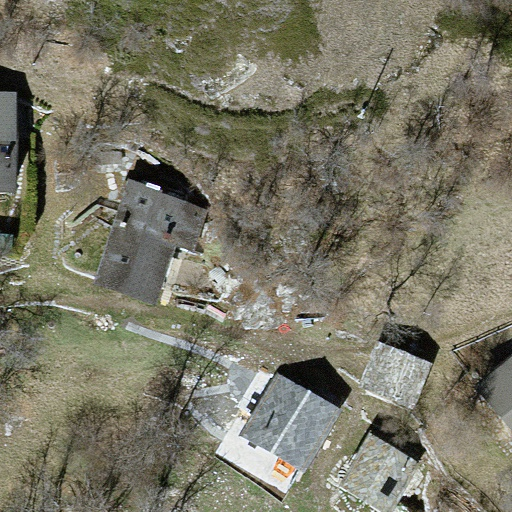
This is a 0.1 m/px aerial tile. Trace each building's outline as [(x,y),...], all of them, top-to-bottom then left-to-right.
[(13,97),(0,96),(0,191),(13,192),(13,97)] [(203,213),(132,188),(100,278),(153,297),(172,243),(190,249),(203,213)] [(430,362),(374,341),(356,390),(412,410),(430,362)] [(511,369),(474,395),(511,449),(511,369)] [(337,419),(273,388),(244,446),(308,477),(337,419)] [(397,511),(422,472),(374,442),(342,493),(372,511),(397,511)]
